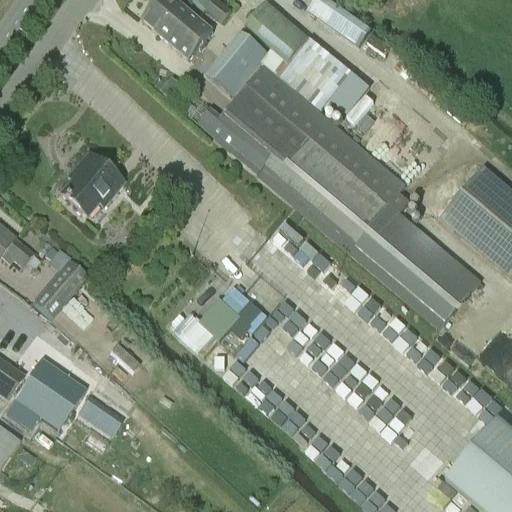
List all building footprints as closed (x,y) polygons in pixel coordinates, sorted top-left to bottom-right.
[(189,65),(213,35),(170,0),(162,0),(142,25),(189,65)] [(359,52),(370,36),(317,0),(316,0),(306,15),(359,52)] [(231,14),(215,1),(204,14),(220,27),(231,14)] [(444,328),(479,285),(399,219),(409,207),(399,198),(406,190),(320,117),(352,78),(266,6),(243,32),(272,55),(269,58),(241,35),(205,78),(233,102),(261,68),(264,70),(248,90),(221,123),(209,113),(197,127),(257,179),(349,257),(352,253),(444,328)] [(467,119),(453,107),(446,115),(460,127),(467,119)] [(80,177),(60,199),(86,222),(98,207),(103,211),(123,188),(88,158),(75,173),(80,177)] [(440,225),(511,283),(511,195),(483,172),(440,225)] [(0,262),(8,269),(13,264),(22,272),(26,267),(33,260),(13,244),(15,242),(0,229),(0,262)] [(51,252),(44,260),(49,264),(56,256),(51,252)] [(33,260),(26,267),(33,273),(40,266),(33,260)] [(51,324),(87,281),(69,265),(32,308),(51,324)] [(233,291),(227,299),(244,315),(251,307),(233,291)] [(317,324),(332,308),(315,291),(299,308),(317,324)] [(227,299),(221,306),(238,322),(244,315),(227,299)] [(183,312),(167,330),(174,336),(190,319),(183,312)] [(190,319),(174,336),(179,341),(181,342),(197,325),(190,319)] [(213,338),(197,356),(204,362),(220,345),(214,339),(213,338)] [(133,345),(126,339),(121,346),(127,351),(133,345)] [(117,350),(110,357),(132,377),(139,370),(117,350)] [(226,356),(210,374),(217,380),(233,363),(226,356)] [(0,400),(7,406),(22,384),(24,382),(0,365),(0,400)] [(42,365),(6,418),(32,435),(41,422),(60,435),(87,396),(42,365)] [(511,511),(511,437),(497,425),(445,486),(476,511),(511,511)] [(0,473),(19,447),(0,432),(0,473)] [(90,437),(83,446),(100,457),(106,448),(90,437)]
